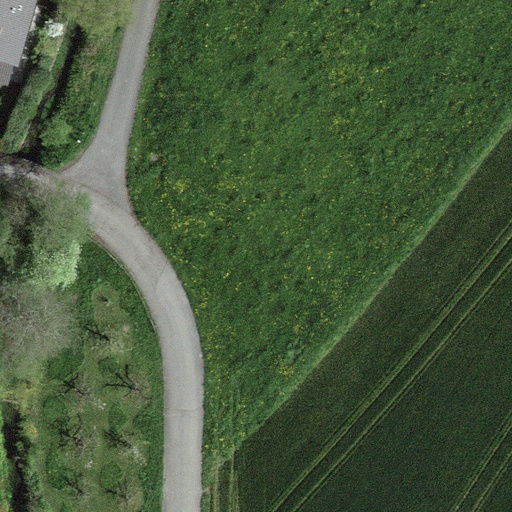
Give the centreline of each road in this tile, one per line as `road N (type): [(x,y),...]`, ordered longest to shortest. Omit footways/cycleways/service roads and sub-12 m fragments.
road 1 (residential): [(0,173),(111,219),(160,285),(184,376),(182,511)]
road 2 (track): [(144,0),(90,206)]
